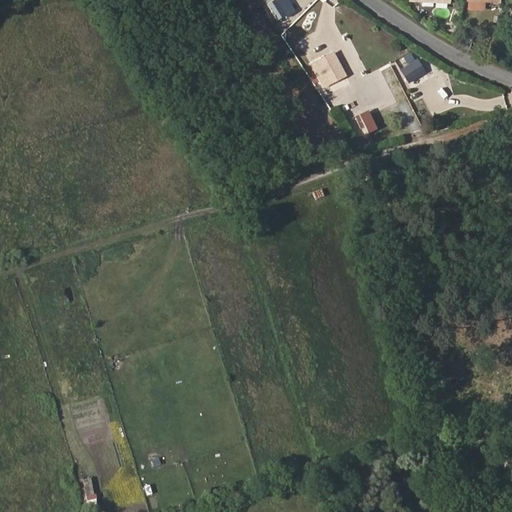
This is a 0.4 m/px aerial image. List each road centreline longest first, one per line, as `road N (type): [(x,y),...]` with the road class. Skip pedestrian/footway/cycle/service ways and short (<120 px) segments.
road 1 (track): [(511,108),(0,255)]
road 2 (residential): [(369,0),(440,48),(511,79)]
